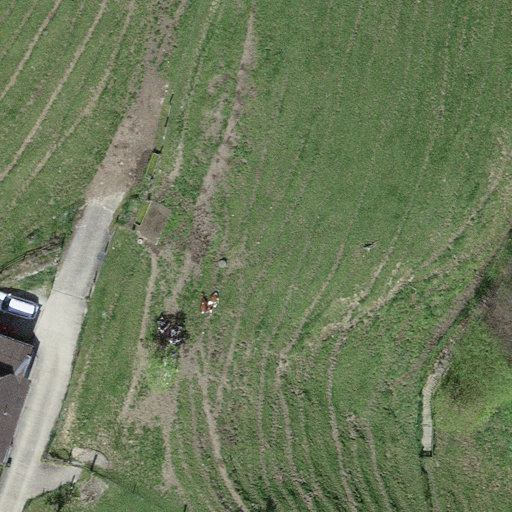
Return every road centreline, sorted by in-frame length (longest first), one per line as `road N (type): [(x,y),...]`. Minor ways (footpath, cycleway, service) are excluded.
road 1 (track): [(116,201),(31,471)]
road 2 (track): [(511,253),(424,403),(435,511)]
road 3 (track): [(181,511),(31,471)]
